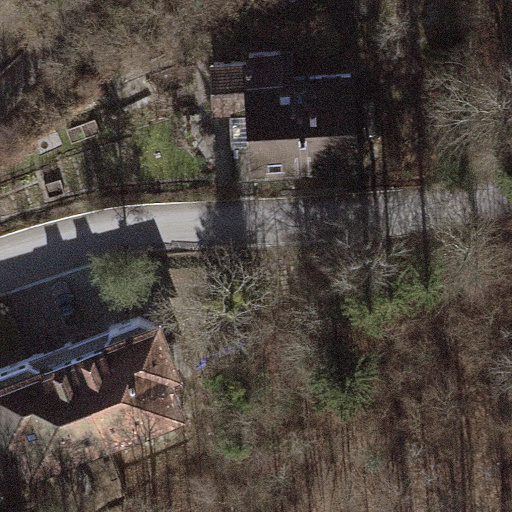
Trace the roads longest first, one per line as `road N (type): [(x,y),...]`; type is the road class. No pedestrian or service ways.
road 1 (residential): [(0,264),(164,217),(505,187)]
road 2 (track): [(0,98),(59,35),(77,0)]
